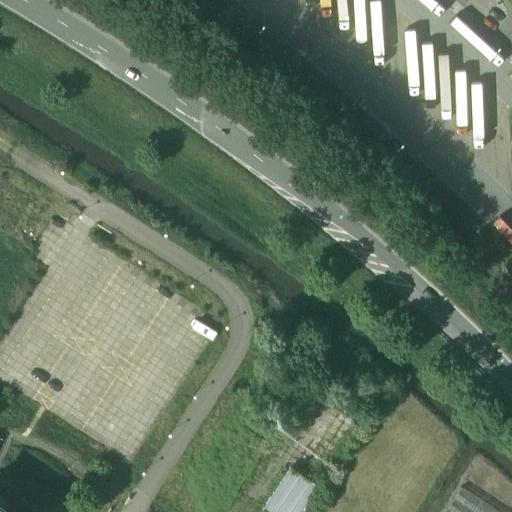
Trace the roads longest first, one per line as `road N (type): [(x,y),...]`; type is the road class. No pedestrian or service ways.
road 1 (motorway): [(37,0),(266,156),(426,288),(511,372)]
road 2 (unclassified): [(134,511),(245,318),(223,281),(49,180)]
